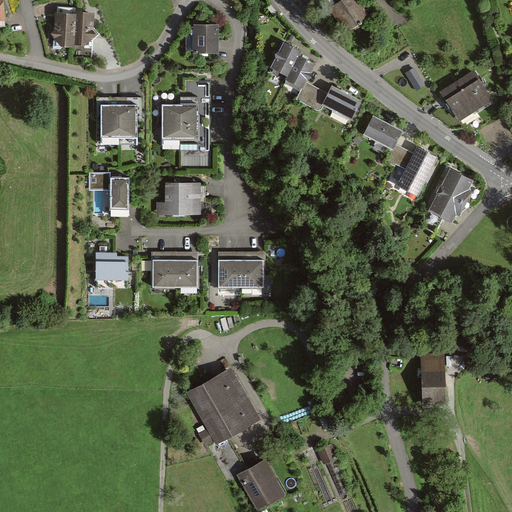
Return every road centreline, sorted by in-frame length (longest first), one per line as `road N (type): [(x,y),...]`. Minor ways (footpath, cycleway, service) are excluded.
road 1 (residential): [(505,179),(417,276),(391,321),(383,365),(413,511)]
road 2 (residential): [(211,0),(237,29),(230,223),(129,230)]
road 3 (tertiary): [(480,164),(292,12)]
road 4 (track): [(159,511),(173,355),(188,334),(203,331),(225,348)]
road 5 (residential): [(184,6),(138,68),(99,76),(36,63)]
